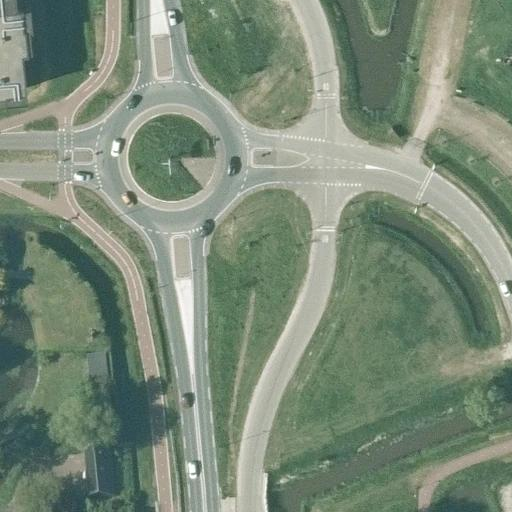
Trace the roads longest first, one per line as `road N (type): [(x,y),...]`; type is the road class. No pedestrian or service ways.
road 1 (unclassified): [(249,511),(258,418),(319,280),(324,175)]
road 2 (tertiary): [(511,287),(492,245),(466,217),(429,186),(378,165)]
road 3 (primary): [(204,511),(190,355)]
road 4 (unclassified): [(324,146),(322,51),(305,0)]
road 5 (primary): [(162,224),(190,355)]
road 6 (primary): [(190,355),(188,222)]
